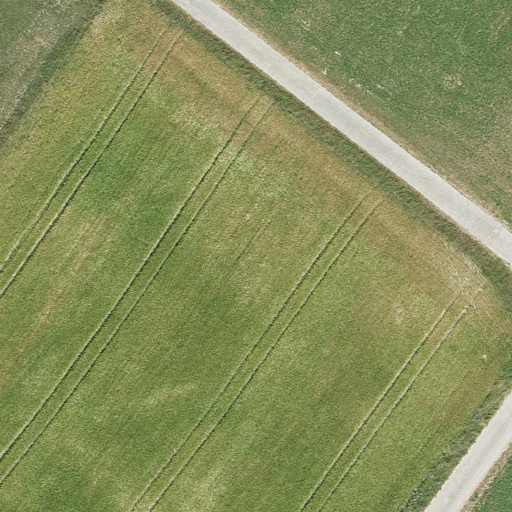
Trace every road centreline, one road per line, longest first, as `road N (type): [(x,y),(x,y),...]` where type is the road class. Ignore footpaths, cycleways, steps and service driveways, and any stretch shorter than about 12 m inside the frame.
road 1 (track): [(511,245),(200,0)]
road 2 (track): [(436,511),(511,409)]
